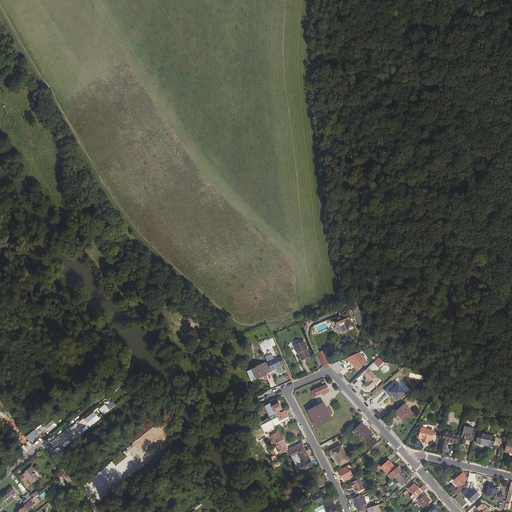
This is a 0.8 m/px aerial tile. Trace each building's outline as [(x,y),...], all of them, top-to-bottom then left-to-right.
[(355,327),(347,309),(343,310),(344,312),(343,312),(343,313),(342,314),(342,315),(343,315),(341,316),(331,320),(334,328),(335,327),(336,329),(339,328),(342,333),(355,327)] [(297,354),(298,354),(301,361),(310,357),(304,341),(294,346),(297,354)] [(317,353),(322,366),(328,363),(323,351),(317,353)] [(358,369),(367,362),(359,353),(350,360),(358,369)] [(277,357),(267,361),(271,371),(277,368),(281,366),(277,357)] [(379,357),(375,361),(379,365),(384,361),(382,360),(379,357)] [(357,371),(358,369),(350,360),(349,362),(357,371)] [(267,373),(270,372),(266,363),(257,366),(257,367),(248,371),(247,372),(251,381),(256,379),(261,377),(260,376),(267,373)] [(368,368),(362,373),(367,378),(367,382),(364,385),(363,386),(363,389),(365,390),(368,391),(369,390),(375,385),(377,382),(378,379),(375,377),(376,376),(368,368)] [(390,398),(392,396),(397,401),(409,390),(398,378),(384,391),(390,398)] [(312,391),(314,397),(322,393),(323,395),(329,392),(326,385),(312,391)] [(393,403),(386,395),(385,396),(382,393),(378,397),(388,408),(393,403)] [(332,420),(323,402),(308,411),(316,428),(332,420)] [(265,406),(270,415),(274,413),(282,409),(279,403),(271,407),(270,404),(265,406)] [(98,409),(103,416),(109,412),(104,404),(98,409)] [(412,414),(404,404),(395,412),(403,421),(412,414)] [(285,410),(276,415),(276,416),(279,421),(288,417),(285,410)] [(89,427),(99,419),(93,412),(83,420),(89,427)] [(48,432),(56,426),(52,420),(44,426),(48,432)] [(371,434),(362,423),(353,431),(363,441),(371,434)] [(42,437),(48,432),(40,424),(34,430),(42,437)] [(464,444),(466,440),(473,441),(476,429),(464,427),(460,443),(464,444)] [(431,441),(433,431),(421,428),(419,438),(423,439),(422,441),(428,443),(428,440),(431,441)] [(26,437),(30,442),(38,435),(34,430),(26,437)] [(283,440),(282,440),(277,431),(270,435),(279,454),(285,451),(283,445),(285,444),(283,440)] [(456,434),(444,432),(442,443),(440,449),(444,450),(446,442),(454,443),(456,434)] [(476,443),(500,449),(502,439),(478,433),(476,443)] [(304,446),(302,442),(293,447),(295,451),(303,447),(304,446)] [(289,453),(291,456),(297,453),(302,463),(296,466),(299,472),(312,466),(303,447),(295,451),(292,452),(289,453)] [(343,451),(342,452),(339,447),(330,451),(333,457),(335,456),(339,465),(348,461),(343,451)] [(297,453),(291,456),(296,466),(302,463),(297,453)] [(399,466),(396,468),(389,460),(381,467),(388,475),(387,476),(391,480),(403,470),(399,466)] [(344,481),(352,476),(347,466),(339,470),(344,481)] [(33,472),(30,468),(25,471),(26,472),(20,477),(25,482),(28,480),(32,484),(39,479),(33,472)] [(410,478),(403,470),(394,478),(401,485),(410,478)] [(458,486),(468,479),(463,473),(453,481),(458,486)] [(365,488),(359,478),(350,483),(353,488),(354,488),(355,489),(357,493),(365,488)] [(414,500),(427,488),(424,485),(420,489),(417,487),(416,488),(414,485),(409,489),(413,494),(410,497),(414,500)] [(16,492),(12,487),(1,495),(4,500),(14,492),(15,493),(16,492)] [(457,496),(466,488),(465,487),(462,489),(461,487),(455,492),(457,496)] [(486,497),(493,498),(492,500),(494,500),(495,499),(502,500),(503,495),(497,494),(498,489),(488,487),(486,497)] [(300,492),(297,493),(295,490),(290,493),(294,501),(302,497),(300,492)] [(471,491),(465,497),(469,501),(471,499),(473,501),(480,495),(477,492),(474,495),(471,491)] [(322,501),(317,492),(307,497),(309,503),(315,500),(317,504),(322,501)] [(367,508),(363,495),(354,498),(358,511),(367,508)] [(430,501),(425,495),(418,501),(423,507),(430,501)] [(32,498),(31,496),(24,502),(25,504),(32,500),(33,498),(32,498)] [(21,511),(18,511),(29,511),(27,509),(34,503),(32,500),(25,504),(23,506),(24,507),(20,510),(21,511)] [(327,511),(336,511),(332,500),(324,504),(322,505),(317,507),(315,509),(315,511),(325,511),(327,511)]
